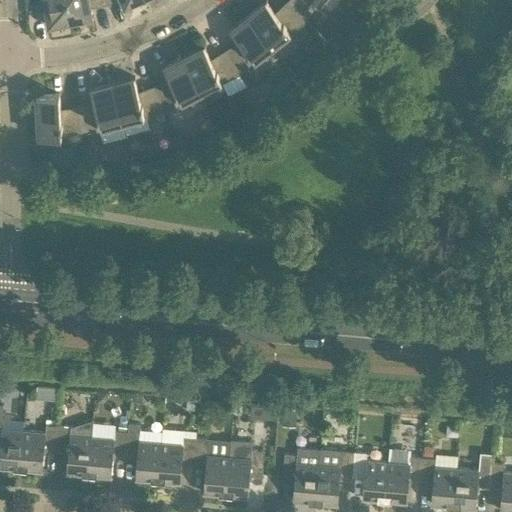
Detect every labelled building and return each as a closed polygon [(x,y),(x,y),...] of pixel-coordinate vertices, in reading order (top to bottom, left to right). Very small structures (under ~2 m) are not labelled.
[(48,26),(71,22),(66,0),(43,0),(49,25),(47,25),(48,26)] [(107,5),(105,0),(66,0),(71,22),(94,17),(94,16),(92,16),(91,8),(107,5)] [(307,22),(324,0),(288,0),(287,2),(307,22)] [(273,48),(307,22),(287,2),(276,14),(266,3),(267,2),(267,1),(248,16),(273,48)] [(240,74),(273,48),(248,16),(229,31),(230,32),(231,31),(240,41),(225,51),(240,74)] [(344,40),(336,33),(327,43),(335,50),(344,40)] [(202,93),(240,74),(225,51),(210,60),(204,48),(206,47),(205,46),(184,57),(202,93)] [(164,112),(202,93),(184,57),(163,67),(163,69),(164,68),(170,80),(154,86),(164,112)] [(112,84),(123,123),(164,112),(154,86),(138,92),(135,80),(136,79),(135,78),(112,84)] [(95,104),(78,107),(82,134),(123,123),(112,84),(90,90),(90,91),(91,91),(95,104)] [(271,96),(265,88),(256,95),(262,102),(271,96)] [(39,137),(76,135),(82,134),(78,107),(60,109),(60,95),(37,96),(38,119),(34,120),(35,131),(39,131),(39,137)] [(203,123),(208,135),(217,131),(211,119),(203,123)] [(105,395),(94,394),(93,405),(99,405),(104,401),(105,395)] [(186,412),(196,412),(196,403),(187,402),(186,412)] [(0,448),(0,467),(21,469),(24,431),(2,429),(4,405),(0,404),(0,446),(0,448)] [(273,407),(266,407),(265,419),(272,420),(273,415),(273,410),(273,407)] [(293,426),(294,412),(282,411),(281,425),(293,426)] [(71,427),(59,426),(57,451),(69,452),(67,473),(89,475),(93,437),(94,420),(71,427)] [(128,423),(119,422),(118,430),(127,431),(128,423)] [(128,432),(126,457),(138,458),(136,479),(158,481),(161,443),(140,441),(141,425),(128,423),(128,432)] [(57,451),(59,426),(46,425),(46,433),(24,431),(21,469),(43,471),(45,450),(57,451)] [(93,437),(89,475),(112,477),(113,456),(126,457),(128,432),(115,431),(114,439),(93,437)] [(183,445),(161,443),(158,481),(180,483),(182,462),(194,463),(196,438),(184,437),(183,445)] [(194,463),(206,464),(204,493),(226,495),(231,441),(196,438),(194,463)] [(265,452),(252,451),(253,441),(231,439),(231,441),(226,495),(248,497),(250,476),(262,477),(265,452)] [(293,501),(315,503),(320,449),(319,449),(318,464),(297,463),(297,455),(285,454),(283,479),(295,480),(293,501)] [(340,476),(352,477),(354,452),(320,449),(315,503),(338,505),(340,476)] [(354,452),(352,477),(365,478),(363,499),(385,501),(388,462),(366,460),(367,453),(354,452)] [(481,454),(480,463),(479,462),(479,470),(457,468),(454,507),(476,508),(478,488),(490,489),(492,464),(493,455),(481,454)] [(409,482),(421,483),(423,458),(411,457),(410,464),(388,462),(385,501),(407,503),(409,482)] [(423,458),(421,483),(433,484),(431,505),(454,507),(457,468),(435,466),(436,459),(423,458)] [(492,464),(490,489),(502,490),(500,510),(511,511),(511,473),(504,472),(504,465),(492,464)]
